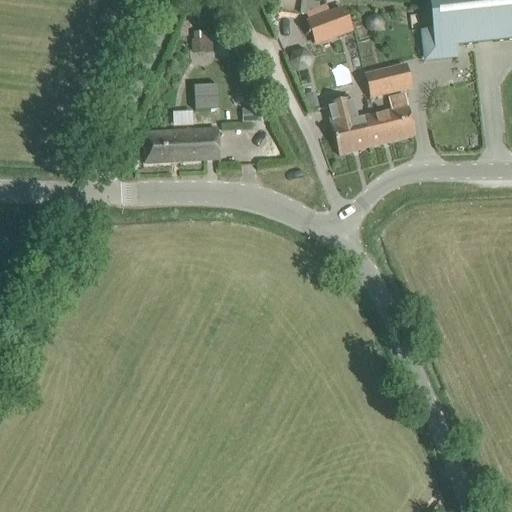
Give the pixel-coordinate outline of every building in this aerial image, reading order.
[(511,0),(429,0),(435,50),(511,40),(511,0)] [(343,11),(308,24),(316,45),(350,32),(343,11)] [(191,39),(192,53),(212,52),(211,30),(193,31),(193,39),(191,39)] [(410,89),(404,68),(366,77),(371,99),(410,89)] [(392,113),(362,120),(369,149),(415,137),(405,97),(389,101),(392,113)] [(338,157),(369,149),(362,120),(357,122),(351,101),(327,108),(332,125),(330,126),(338,157)] [(193,111),(173,112),(174,126),(194,125),(193,111)] [(145,165),(176,163),(219,161),(216,131),(142,136),(145,165)]
